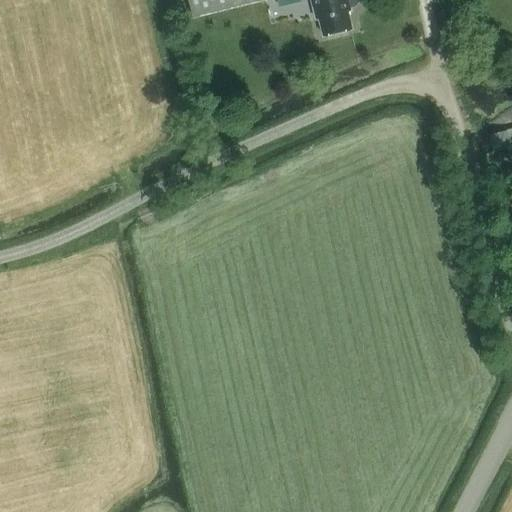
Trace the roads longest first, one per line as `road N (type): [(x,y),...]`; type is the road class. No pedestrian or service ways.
road 1 (track): [(443,94),(427,82),(386,85),(63,238),(0,257)]
road 2 (track): [(511,322),(443,94)]
